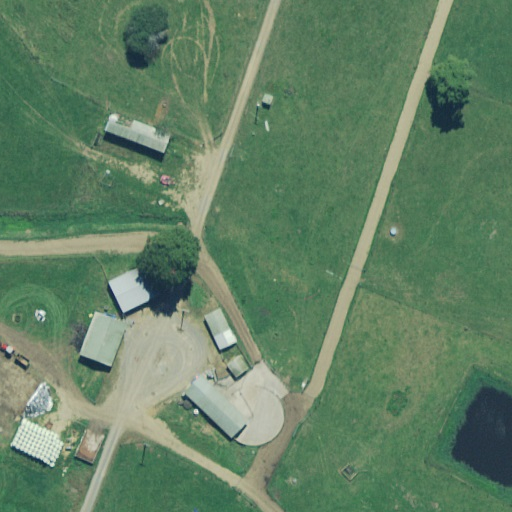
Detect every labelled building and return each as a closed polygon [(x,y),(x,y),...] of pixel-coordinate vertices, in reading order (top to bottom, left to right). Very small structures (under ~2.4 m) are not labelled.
[(167,139),(109,117),(104,131),(162,153),(167,139)] [(129,151),(117,147),(114,156),(126,160),(129,151)] [(141,191),(124,186),(121,199),(138,203),(141,191)] [(157,297),(143,267),(107,284),(121,314),(157,297)] [(114,314),(115,303),(104,301),(103,312),(114,314)] [(125,325),(94,314),(79,356),(110,367),(125,325)] [(235,342),(229,330),(212,338),(219,351),(235,342)] [(237,365),(233,360),(225,366),(234,378),(246,369),(241,362),(237,365)] [(246,421),(199,377),(183,394),(230,439),(246,421)]
